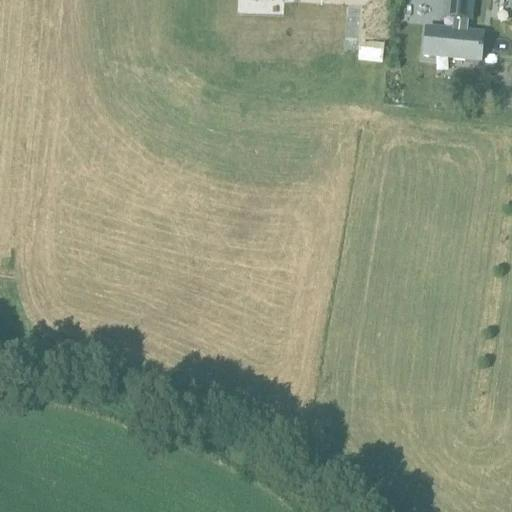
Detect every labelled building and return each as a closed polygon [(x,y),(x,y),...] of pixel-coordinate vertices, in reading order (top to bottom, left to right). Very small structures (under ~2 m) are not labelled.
[(372,96),(379,14),(216,0),(196,0),(196,10),(209,11),(206,50),(194,49),(193,62),(196,63),(194,81),(372,96)] [(472,0),(448,0),(447,15),(455,16),(454,21),(468,22),(470,23),(472,0)] [(148,10),(129,11),(129,33),(148,32),(148,10)] [(454,21),(453,33),(467,34),(468,22),(454,21)] [(427,31),(423,59),(480,66),(483,38),(427,31)] [(390,74),(406,77),(409,60),(393,58),(390,74)] [(437,511),(469,511),(469,499),(437,500),(437,511)]
